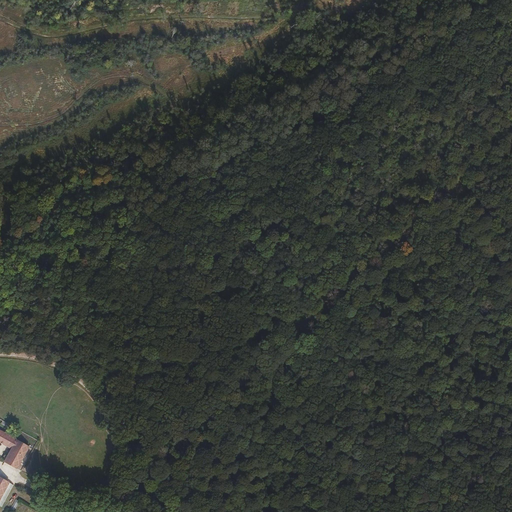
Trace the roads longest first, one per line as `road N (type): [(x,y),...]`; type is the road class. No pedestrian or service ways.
road 1 (track): [(0,298),(497,0)]
road 2 (track): [(98,511),(511,128)]
road 3 (track): [(0,254),(424,0)]
road 4 (track): [(0,17),(46,37),(120,20),(247,20),(308,0)]
road 5 (track): [(0,355),(60,366),(102,405),(116,468),(97,511)]
road 6 (track): [(511,284),(452,184),(511,212)]
road 7 (track): [(452,184),(422,357)]
